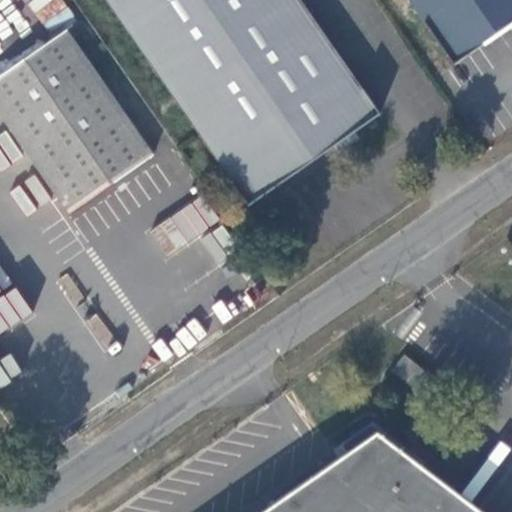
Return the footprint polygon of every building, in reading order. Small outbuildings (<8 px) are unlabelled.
[(29,0),(26,2),(48,32),(73,14),(62,0),(29,0)] [(106,0),(198,132),(248,204),(335,146),(341,153),(360,139),(355,131),(381,114),(331,42),(301,0),(106,0)] [(511,0),(415,0),(457,61),(511,21),(511,0)] [(0,76),(0,108),(67,208),(153,151),(69,28),(0,76)] [(0,167),(20,161),(10,133),(0,136),(0,167)] [(27,216),(37,207),(19,185),(9,193),(27,216)] [(148,234),(168,258),(218,219),(198,194),(148,234)] [(200,242),(220,263),(239,245),(219,224),(200,242)] [(0,296),(0,332),(31,310),(14,287),(0,296)] [(86,325),(105,343),(114,334),(95,316),(86,325)] [(0,385),(21,373),(9,353),(0,358),(0,385)] [(403,354),(390,371),(419,393),(432,376),(403,354)] [(477,511),(406,459),(411,452),(380,428),(347,451),(271,504),(272,506),(263,511),(477,511)]
